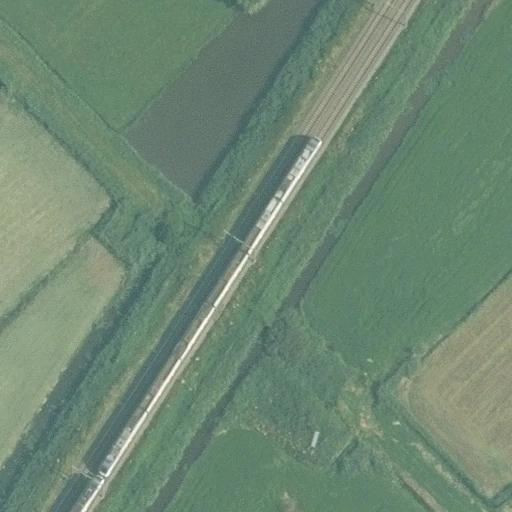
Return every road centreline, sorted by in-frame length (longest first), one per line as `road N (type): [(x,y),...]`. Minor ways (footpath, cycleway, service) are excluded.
road 1 (track): [(462,511),(256,306)]
road 2 (track): [(193,243),(0,49)]
